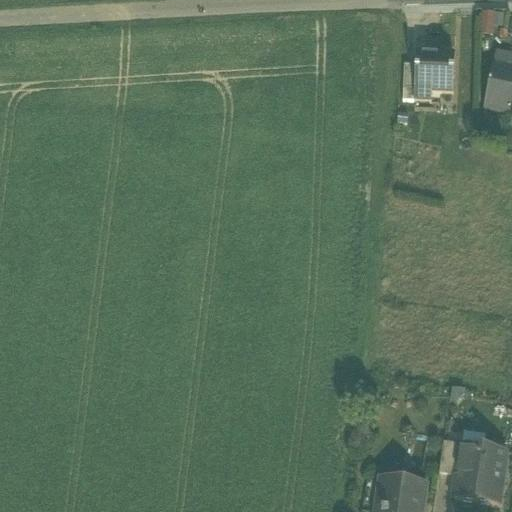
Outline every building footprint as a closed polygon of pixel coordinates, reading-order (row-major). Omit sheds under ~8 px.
[(481,36),(499,37),(501,15),(483,13),(481,36)] [(415,105),(431,105),(431,96),(453,97),(454,61),(416,59),(416,69),(415,105)] [(485,113),(511,117),(511,68),(495,66),(485,113)] [(403,104),(415,105),(416,69),(404,68),(403,104)] [(439,476),(457,479),(461,451),(443,448),(439,476)] [(454,505),(497,511),(505,456),(461,449),(461,451),(457,479),(457,481),(454,505)] [(421,511),(424,492),(382,486),(385,487),(381,511),(421,511)]
